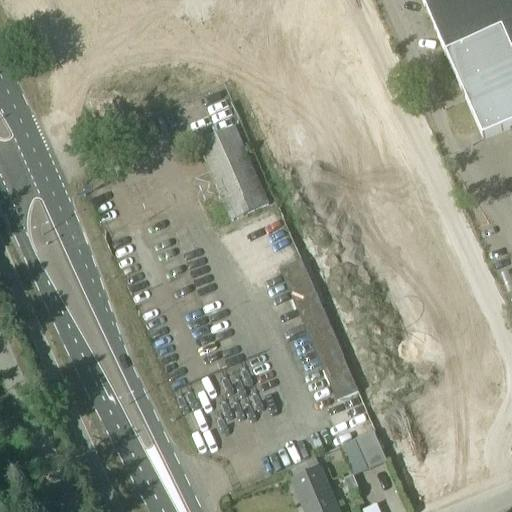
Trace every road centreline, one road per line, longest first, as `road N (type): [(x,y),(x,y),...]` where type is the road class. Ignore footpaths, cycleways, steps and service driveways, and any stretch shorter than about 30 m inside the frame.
road 1 (secondary): [(191,511),(0,82)]
road 2 (secondary): [(0,192),(97,402),(160,511)]
road 3 (unknown): [(0,175),(77,128),(79,102),(31,0)]
